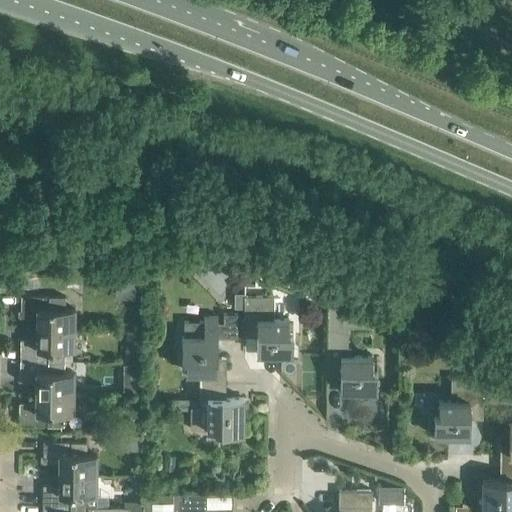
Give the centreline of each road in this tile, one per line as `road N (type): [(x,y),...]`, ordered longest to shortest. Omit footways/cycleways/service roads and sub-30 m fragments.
road 1 (secondary): [(28,0),(251,78),(511,190)]
road 2 (secondary): [(511,154),(133,0)]
road 3 (residential): [(431,511),(427,485),(290,424),(282,476)]
